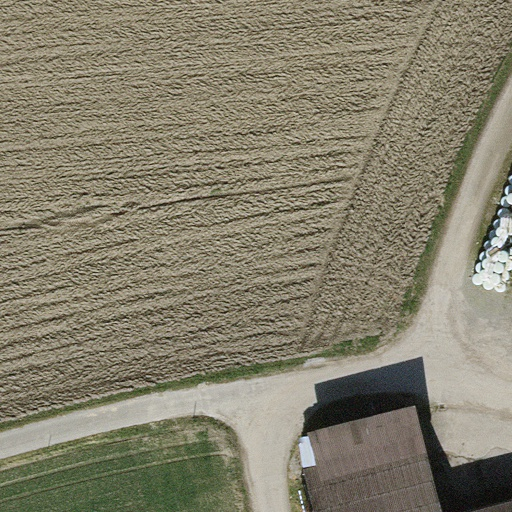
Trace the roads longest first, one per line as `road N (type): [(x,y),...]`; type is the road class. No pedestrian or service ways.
road 1 (residential): [(0,460),(176,414),(352,388),(428,388),(511,401)]
road 2 (track): [(511,135),(466,240),(428,388)]
